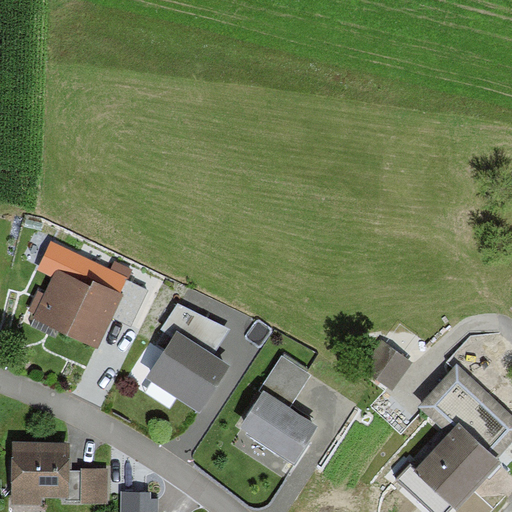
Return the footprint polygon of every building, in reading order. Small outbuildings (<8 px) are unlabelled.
[(57,272),(34,319),(97,349),(109,323),(126,331),(139,305),(135,303),(113,293),(94,283),(91,289),(57,272)] [(121,276),(113,293),(135,303),(143,286),(121,276)] [(229,331),(179,304),(161,330),(174,339),(147,379),(155,384),(149,392),(171,407),(177,398),(199,413),(230,368),(212,356),(229,331)] [(384,345),(365,373),(391,391),(410,363),(384,345)] [(283,356),(260,391),(264,393),(240,428),(294,464),(317,429),(288,410),(312,375),(283,356)] [(495,461),(511,442),(511,416),(457,365),(419,407),(449,435),(419,468),(412,461),(395,479),(431,511),(447,511),(452,507),(456,511),(500,465),(495,461)] [(71,445),(14,444),(13,505),(43,506),(43,498),(71,498),(70,472),(71,459),(71,445)] [(107,471),(70,472),(71,498),(82,498),(82,503),(108,502),(107,471)] [(160,511),(160,497),(155,498),(155,493),(153,493),(153,490),(124,491),(123,511),(160,511)]
